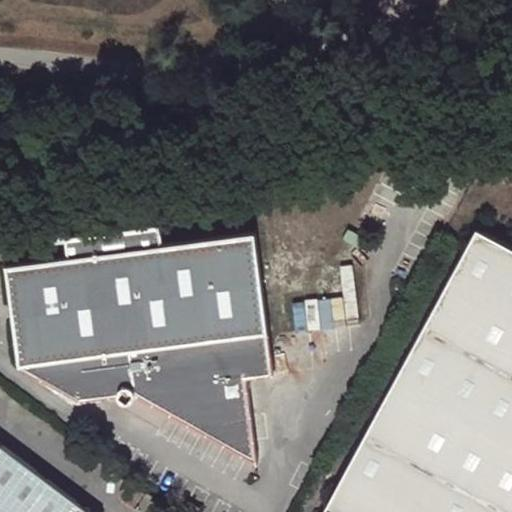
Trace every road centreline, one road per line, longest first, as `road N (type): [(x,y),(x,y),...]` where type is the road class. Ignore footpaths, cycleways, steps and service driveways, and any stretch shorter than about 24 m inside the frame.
road 1 (residential): [(0,55),(153,74),(355,0)]
road 2 (unknown): [(134,511),(0,408)]
